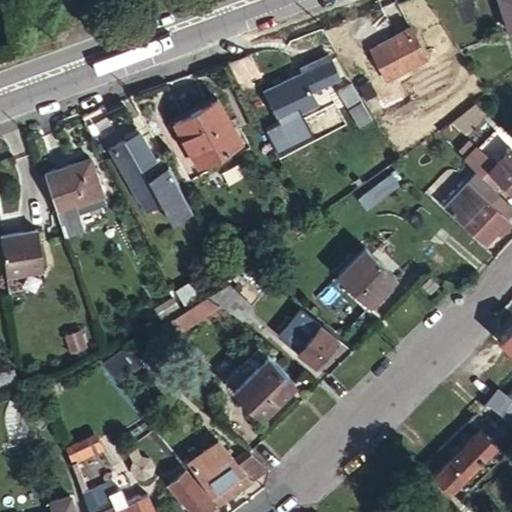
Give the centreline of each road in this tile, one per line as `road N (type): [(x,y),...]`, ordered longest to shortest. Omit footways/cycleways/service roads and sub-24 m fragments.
road 1 (unclassified): [(265,511),(343,448),(511,263)]
road 2 (primary): [(253,0),(0,93)]
